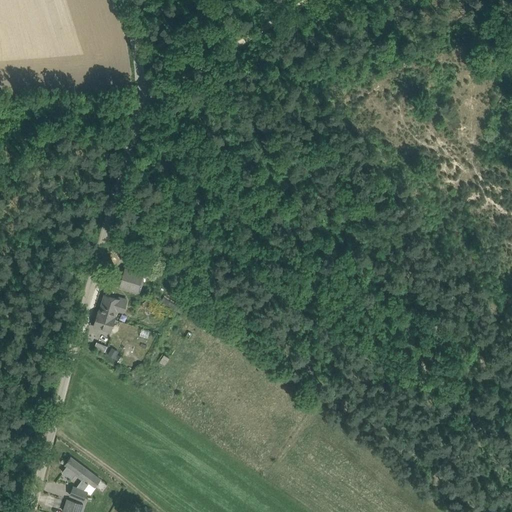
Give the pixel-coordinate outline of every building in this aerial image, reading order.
[(137,292),(142,273),(125,268),(119,287),(137,292)] [(153,292),(150,295),(157,300),(159,297),(153,292)] [(94,326),(113,332),(118,312),(123,313),(127,299),(123,298),(122,300),(105,294),(100,311),(98,311),(94,326)] [(180,314),(184,310),(164,295),(161,300),(180,314)] [(95,341),(93,348),(105,352),(107,345),(95,341)] [(114,358),(117,354),(119,351),(112,347),(108,354),(114,358)] [(94,486),(100,478),(71,457),(65,464),(83,477),(76,487),(74,486),(70,494),(84,500),(87,491),(83,489),(89,482),(94,486)] [(81,511),(84,504),(67,498),(63,511),(65,511),(81,511)]
